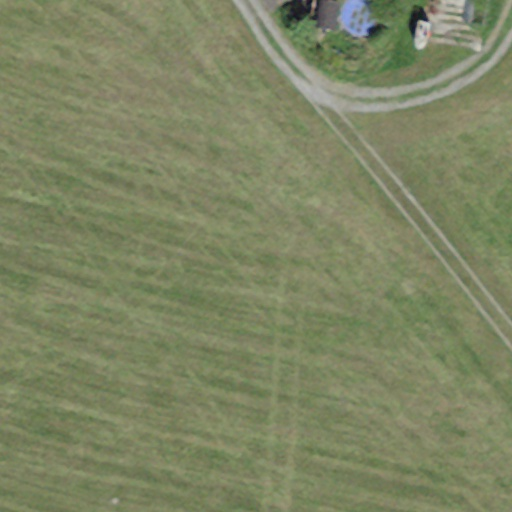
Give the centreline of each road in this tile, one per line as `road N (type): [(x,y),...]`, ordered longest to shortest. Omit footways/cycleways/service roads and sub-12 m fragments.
road 1 (track): [(511,339),(324,96)]
road 2 (track): [(511,9),(487,52),(441,90),(375,104),(324,96)]
road 3 (residential): [(324,96),(248,0)]
